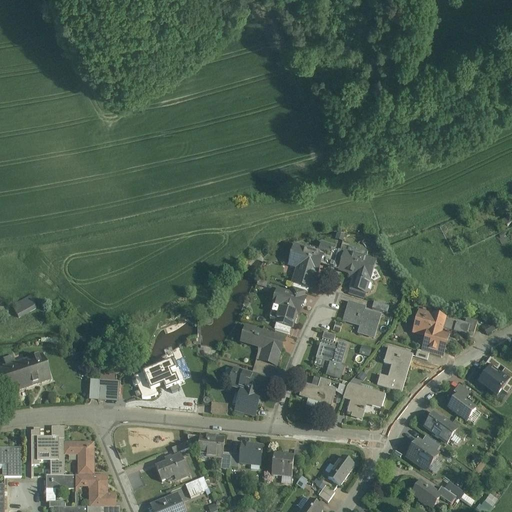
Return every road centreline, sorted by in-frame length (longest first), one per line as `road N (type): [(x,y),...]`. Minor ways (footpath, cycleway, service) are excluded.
road 1 (residential): [(96,416),(276,431)]
road 2 (unclassified): [(383,442),(419,393),(511,332)]
road 3 (residential): [(330,300),(305,333),(276,431)]
road 4 (unknown): [(232,426),(263,291)]
